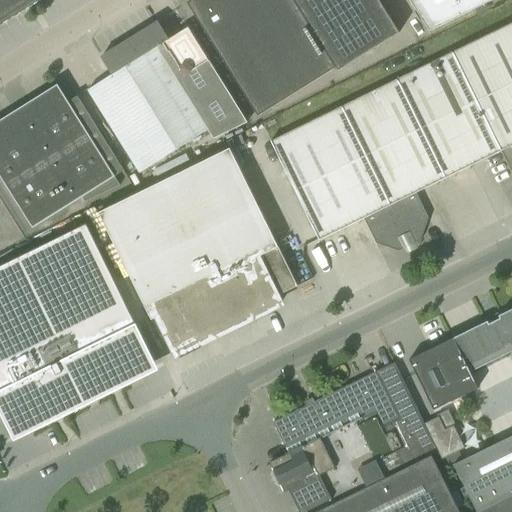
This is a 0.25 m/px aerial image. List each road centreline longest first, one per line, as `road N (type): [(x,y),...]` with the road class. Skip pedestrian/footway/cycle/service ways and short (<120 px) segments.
road 1 (unclassified): [(194,400),(511,246)]
road 2 (unclassified): [(0,502),(194,400)]
road 3 (unclassified): [(0,72),(114,0)]
road 4 (unclassified): [(252,511),(194,400)]
